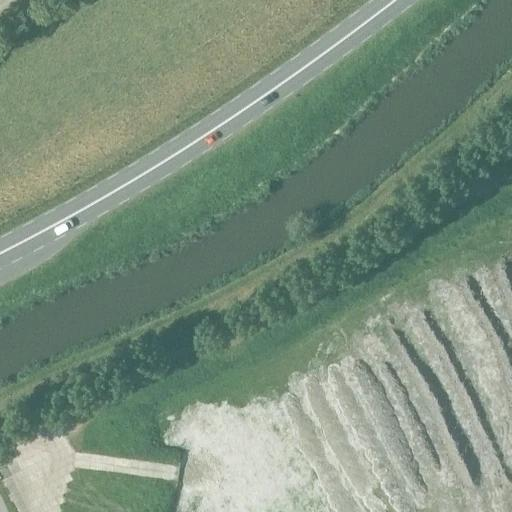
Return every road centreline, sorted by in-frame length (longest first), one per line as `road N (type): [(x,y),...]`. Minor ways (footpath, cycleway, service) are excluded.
road 1 (track): [(511,90),(330,241),(0,411)]
road 2 (primary): [(0,253),(282,83),(394,0)]
